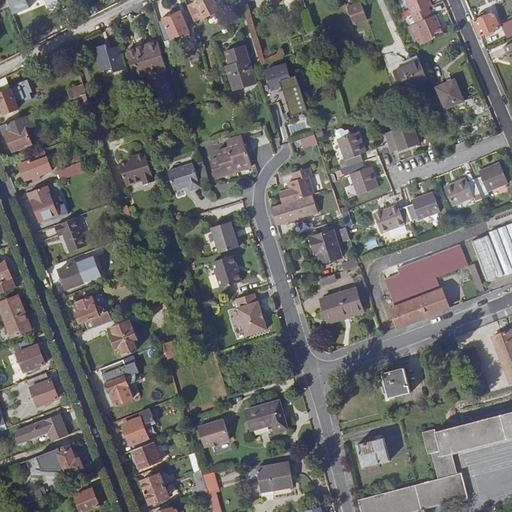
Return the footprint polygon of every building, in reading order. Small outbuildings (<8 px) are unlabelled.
[(8,0),(0,0),(0,1),(3,9),(11,6),(8,0)] [(186,0),(189,8),(194,7),(192,0),(186,0)] [(213,0),(200,0),(197,2),(205,19),(220,11),(213,0)] [(430,7),(433,6),(430,0),(408,0),(414,14),(430,7)] [(355,26),(369,21),(362,2),(349,7),(355,26)] [(430,7),(414,14),(426,43),(445,34),(437,15),(434,16),(430,7)] [(91,18),(86,8),(72,14),(77,25),(91,18)] [(481,18),(475,20),(481,36),(501,27),(494,12),(488,15),(487,12),(480,15),(481,18)] [(181,13),(163,20),(171,40),(188,34),(181,13)] [(114,70),(126,66),(119,45),(109,48),(106,42),(94,45),(101,68),(112,65),(114,70)] [(159,43),(128,51),(137,79),(149,75),(154,90),(167,86),(163,71),(167,70),(159,43)] [(246,46),(227,52),(234,75),(231,76),(236,93),(257,87),(246,46)] [(404,61),(407,66),(420,60),(418,55),(404,61)] [(420,60),(407,66),(395,71),(404,90),(429,79),(420,60)] [(287,64),(268,70),(273,89),(293,84),(287,64)] [(7,77),(0,80),(0,106),(2,106),(5,115),(19,109),(7,77)] [(455,80),(437,88),(447,109),(465,101),(455,80)] [(18,102),(31,100),(28,81),(15,83),(18,102)] [(72,98),(73,97),(87,92),(84,83),(69,89),(72,98)] [(77,106),(89,101),(87,92),(73,97),(77,106)] [(278,101),(276,93),(266,95),(268,103),(278,101)] [(278,103),(273,105),(279,121),(284,120),(278,103)] [(30,114),(2,125),(5,135),(7,134),(14,151),(33,144),(27,129),(35,126),(30,114)] [(386,135),(392,152),(400,150),(400,151),(416,145),(409,124),(393,130),(393,132),(386,135)] [(351,166),(364,161),(362,154),(366,152),(359,131),(339,139),(346,159),(348,159),(351,166)] [(299,139),(302,149),(317,144),(314,134),(299,139)] [(235,172),(252,167),(248,155),(243,137),(228,141),(229,148),(228,148),(235,172)] [(216,178),(235,172),(228,148),(216,152),(218,159),(210,161),(216,178)] [(146,153),(136,156),(137,159),(130,161),(121,164),(127,185),(143,181),(145,185),(155,182),(146,153)] [(20,164),(26,181),(53,170),(47,156),(32,162),(32,160),(20,164)] [(193,159),(168,167),(174,186),(188,182),(190,187),(200,183),(193,159)] [(61,180),(84,171),(80,161),(57,171),(61,180)] [(367,168),(364,161),(351,166),(345,168),(347,176),(351,174),(359,194),(379,187),(372,167),(367,168)] [(484,176),(476,179),(482,193),(489,190),(490,192),(511,184),(502,163),(482,171),(484,176)] [(307,197),(315,195),(310,177),(312,176),(309,168),(294,173),(296,180),(290,182),(292,190),(281,193),(284,204),(296,200),(307,197)] [(482,193),(476,179),(471,181),(469,178),(448,186),(455,205),(476,197),(476,195),(482,193)] [(48,185),(29,192),(33,201),(34,201),(41,221),(58,214),(51,195),(52,194),(48,185)] [(414,204),(407,206),(412,221),(419,219),(419,220),(441,212),(435,193),(413,201),(414,204)] [(272,208),(277,225),(291,220),(290,216),(302,212),(300,207),(309,205),(307,197),(296,200),(284,204),(272,208)] [(122,207),(125,217),(131,216),(128,205),(122,207)] [(290,216),(291,220),(312,214),(309,205),(300,207),(302,212),(290,216)] [(412,221),(407,206),(401,209),(399,205),(376,213),(382,233),(406,225),(406,223),(412,221)] [(77,216),(55,225),(59,235),(64,233),(72,251),(88,245),(77,216)] [(350,217),(344,219),(349,233),(355,231),(350,217)] [(221,253),(240,247),(232,222),(212,228),(221,253)] [(511,225),(473,240),(489,283),(511,274),(511,225)] [(334,230),(311,237),(320,264),(342,258),(334,230)] [(385,277),(391,294),(449,272),(469,265),(460,241),(397,264),(399,272),(385,277)] [(237,264),(240,264),(237,254),(216,260),(224,286),(242,281),(237,264)] [(3,293),(16,288),(5,260),(0,262),(0,286),(1,289),(3,293)] [(344,270),(357,267),(356,260),(342,263),(344,270)] [(79,261),(59,269),(67,289),(86,281),(79,261)] [(245,280),(240,264),(237,264),(242,281),(245,280)] [(470,267),(481,295),(485,294),(476,265),(470,267)] [(449,272),(391,294),(396,307),(392,308),(398,327),(460,305),(449,272)] [(333,275),(320,279),(322,286),(335,282),(333,275)] [(321,299),(327,319),(351,312),(351,315),(366,311),(358,288),(321,299)] [(84,321),(88,331),(113,320),(109,309),(108,310),(102,293),(93,297),(92,296),(77,302),(80,311),(77,312),(81,322),(84,321)] [(257,301),(254,293),(237,299),(240,307),(239,308),(247,335),(267,330),(258,301),(257,301)] [(0,308),(5,321),(25,312),(23,307),(26,306),(24,300),(21,301),(19,295),(0,301),(0,308)] [(142,309),(152,305),(149,296),(138,300),(142,309)] [(32,328),(25,312),(5,321),(11,336),(32,328)] [(351,312),(327,319),(328,322),(351,315),(351,312)] [(130,320),(110,328),(113,337),(112,338),(116,347),(117,345),(118,347),(121,346),(124,355),(137,350),(134,340),(139,339),(135,327),(133,327),(130,320)] [(511,327),(494,335),(510,381),(511,380),(511,327)] [(35,345),(33,338),(19,343),(22,350),(17,353),(24,371),(45,363),(39,345),(35,345)] [(164,344),(168,359),(178,356),(173,341),(164,344)] [(477,342),(461,347),(476,387),(487,383),(479,360),(482,358),(477,342)] [(106,383),(107,383),(116,405),(135,397),(126,375),(128,374),(123,360),(100,368),(106,383)] [(406,368),(383,374),(390,398),(412,392),(406,368)] [(50,381),(46,372),(28,379),(38,405),(59,397),(52,380),(50,381)] [(275,403),(280,432),(289,429),(280,401),(275,403)] [(255,439),(280,432),(275,403),(246,411),(255,439)] [(439,479),(359,499),(362,511),(411,511),(469,497),(463,473),(458,474),(452,454),(511,438),(511,411),(436,431),(436,429),(423,432),(429,454),(433,453),(439,479)] [(140,412),(122,419),(124,424),(142,417),(140,412)] [(52,441),(68,435),(60,413),(14,431),(19,443),(48,431),(52,441)] [(142,417),(124,424),(132,444),(150,437),(158,434),(150,413),(142,417)] [(204,446),(213,444),(217,443),(230,439),(223,417),(198,425),(204,446)] [(179,432),(189,428),(187,422),(176,426),(179,432)] [(385,438),(358,444),(364,466),(391,460),(385,438)] [(155,441),(134,450),(142,468),(162,460),(155,441)] [(71,449),(58,454),(66,474),(84,466),(80,458),(75,460),(71,449)] [(269,490),(290,486),(285,463),(253,468),(257,492),(258,492),(269,490)] [(200,491),(207,489),(206,485),(203,476),(202,471),(195,473),(196,485),(191,487),(194,494),(200,491)] [(142,480),(147,492),(166,485),(161,473),(142,480)] [(203,476),(206,485),(215,482),(213,473),(203,476)] [(42,497),(57,491),(54,484),(40,489),(39,487),(27,492),(30,502),(42,497)] [(166,485),(147,492),(151,503),(170,496),(166,485)] [(93,488),(74,495),(81,511),(84,511),(100,507),(93,488)] [(205,509),(212,507),(207,489),(200,491),(205,509)] [(45,504),(42,497),(30,502),(32,509),(45,504)] [(153,509),(154,511),(186,511),(186,510),(179,511),(176,511),(173,505),(171,507),(169,503),(153,509)]
